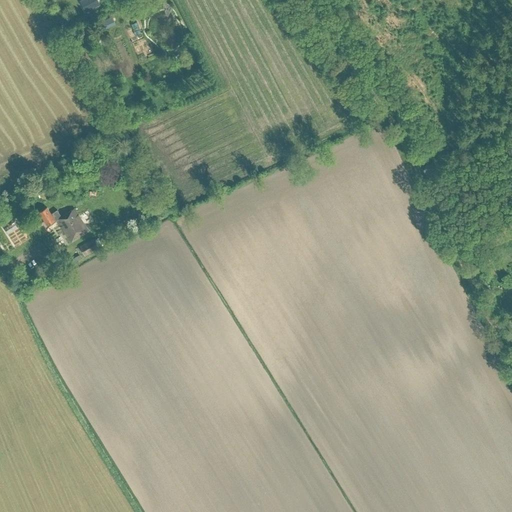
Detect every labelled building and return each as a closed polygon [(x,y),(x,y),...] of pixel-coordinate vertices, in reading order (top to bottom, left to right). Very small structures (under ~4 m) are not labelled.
[(98,0),(81,0),(79,1),(82,6),(85,12),(87,15),(102,7),(98,0)] [(85,12),(82,6),(77,8),(80,15),(85,12)] [(47,207),(39,212),(48,226),(55,221),(47,207)] [(89,230),(75,209),(57,221),(71,242),(89,230)] [(127,218),(116,225),(122,235),(133,229),(127,218)] [(99,248),(94,239),(80,247),(85,255),(99,248)]
